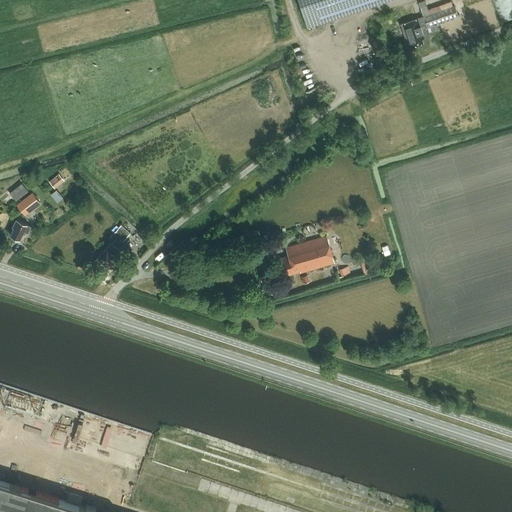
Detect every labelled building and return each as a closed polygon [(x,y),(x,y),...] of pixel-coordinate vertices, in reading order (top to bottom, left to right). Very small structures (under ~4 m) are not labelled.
[(298,0),(307,27),(387,0),(298,0)] [(424,16),(401,24),(405,37),(407,36),(409,43),(412,41),(413,45),(423,42),(422,38),(425,37),(423,33),(429,31),(428,28),(458,17),(454,5),(430,14),(425,1),(419,3),(424,16)] [(60,173),(51,180),(56,186),(65,178),(60,173)] [(9,192),(15,201),(28,191),(22,183),(9,192)] [(16,204),(25,216),(41,203),(32,191),(16,204)] [(12,227),(14,228),(11,235),(19,239),(24,230),(27,232),(30,226),(16,219),(12,227)] [(118,237),(122,241),(130,233),(121,225),(114,233),(118,237)] [(114,233),(109,237),(113,241),(118,237),(114,233)] [(335,263),(327,235),(286,247),(288,256),(279,259),(284,275),(300,271),(300,273),(335,263)] [(122,253),(111,243),(98,258),(109,268),(122,253)] [(339,270),(341,276),(350,272),(348,266),(339,270)] [(302,276),(304,284),(310,282),(308,275),(302,276)] [(39,404),(13,397),(11,404),(15,405),(10,420),(32,426),(39,404)] [(44,409),(39,431),(45,432),(50,410),(44,409)] [(101,511),(90,508),(91,506),(85,504),(84,507),(0,479),(0,511),(101,511)]
